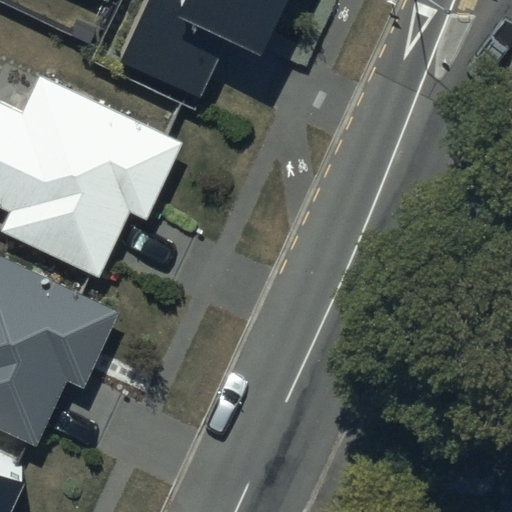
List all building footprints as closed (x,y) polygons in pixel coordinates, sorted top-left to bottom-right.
[(284,0),(148,0),(122,56),(202,93),(228,38),(259,53),(284,0)] [(20,110),(0,101),(0,205),(12,211),(3,231),(98,275),(128,212),(146,220),(183,141),(38,74),(20,110)] [(0,427),(38,445),(68,382),(82,388),(119,309),(0,254),(0,427)] [(0,511),(8,511),(28,471),(0,457),(0,511)] [(511,511),(511,473),(498,511),(511,511)]
